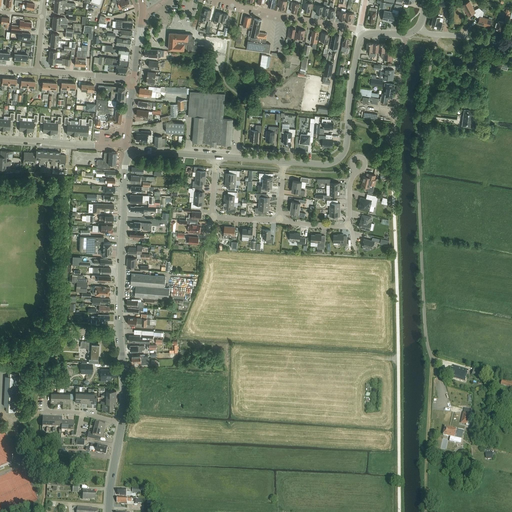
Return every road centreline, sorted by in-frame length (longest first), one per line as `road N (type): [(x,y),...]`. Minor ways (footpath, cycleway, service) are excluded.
road 1 (tertiary): [(284,162),(325,165),(344,152),(363,36)]
road 2 (tertiary): [(119,333),(130,155)]
road 3 (unclassified): [(0,363),(35,357),(75,331),(119,333)]
road 4 (unclassified): [(124,145),(0,139)]
